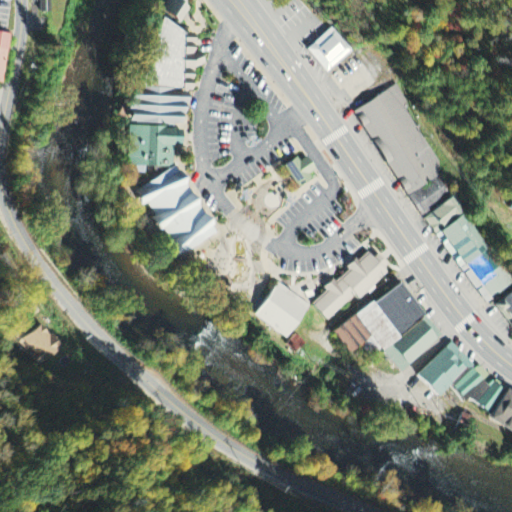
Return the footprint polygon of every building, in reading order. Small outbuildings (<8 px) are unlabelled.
[(38,0),(39,10),(47,10),(46,0),(38,0)] [(163,0),(159,7),(179,20),(191,4),(185,0),(163,0)] [(136,85),(144,60),(140,61),(149,33),(151,22),(157,23),(161,13),(184,29),(195,30),(193,51),(199,47),(205,59),(192,66),(192,86),(189,86),(136,85)] [(306,46),(326,70),(351,50),(351,44),(334,23),(306,46)] [(410,194),(355,109),(398,82),(409,100),(405,103),(442,160),(440,173),(410,194)] [(131,120),(132,107),(129,107),(129,97),(131,97),(131,85),(136,85),(189,86),(188,102),(186,102),(185,110),(182,110),(182,122),(175,122),(131,120)] [(173,163),(174,141),(181,141),(182,126),(175,126),(175,122),(131,120),(128,120),(127,162),(173,163)] [(284,163),(298,185),(312,176),(308,171),(315,166),(306,154),(300,158),(297,154),(284,163)] [(176,162),(217,230),(175,255),(167,242),(171,240),(163,226),(158,229),(150,215),(154,213),(147,200),(141,203),(132,188),(173,163),(176,162)] [(425,215),(410,194),(440,173),(442,171),(457,192),(425,215)] [(457,192),(468,208),(436,231),(425,215),(457,192)] [(468,208),(492,242),(460,265),(436,231),(468,208)] [(492,242),(505,259),(473,283),(460,265),(492,242)] [(368,250),(359,258),(356,255),(347,264),(350,267),(340,277),(354,291),(358,296),(386,269),(382,265),(386,261),(377,251),(373,255),(368,250)] [(505,259),(511,268),(511,283),(487,302),(473,283),(505,259)] [(340,277),(337,280),(333,276),(324,285),(328,289),(313,303),(327,317),(354,291),(340,277)] [(425,312),(382,345),(370,330),(350,346),(336,329),(398,279),(425,312)] [(276,280),(308,303),(285,335),(254,312),(276,280)] [(511,290),(497,302),(511,321),(511,290)] [(426,312),(384,349),(401,369),(443,332),(426,312)] [(41,365),(60,351),(39,326),(21,340),(41,365)] [(295,331),(286,341),(295,349),(304,340),(295,331)] [(450,339),(417,373),(439,394),(450,384),(476,364),(450,339)] [(507,387),(490,376),(478,362),(476,364),(450,384),(463,399),(469,396),(476,400),(492,412),(507,387)] [(511,390),(507,387),(492,412),(489,416),(511,430),(511,390)] [(463,410),(455,428),(466,433),(474,415),(463,410)]
